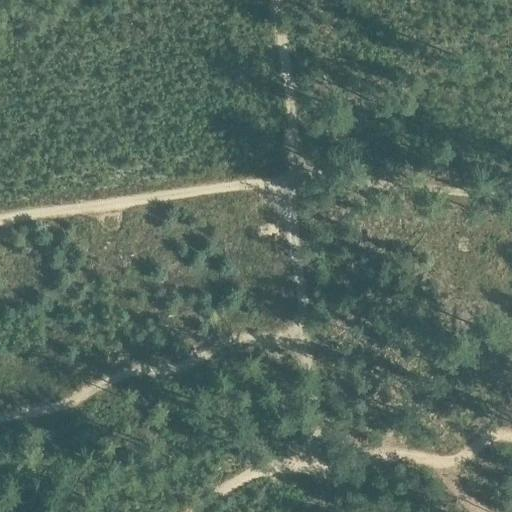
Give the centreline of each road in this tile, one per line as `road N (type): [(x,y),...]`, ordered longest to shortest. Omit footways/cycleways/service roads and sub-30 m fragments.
road 1 (track): [(200,511),(252,475),(318,465),(258,0)]
road 2 (track): [(280,183),(0,223)]
